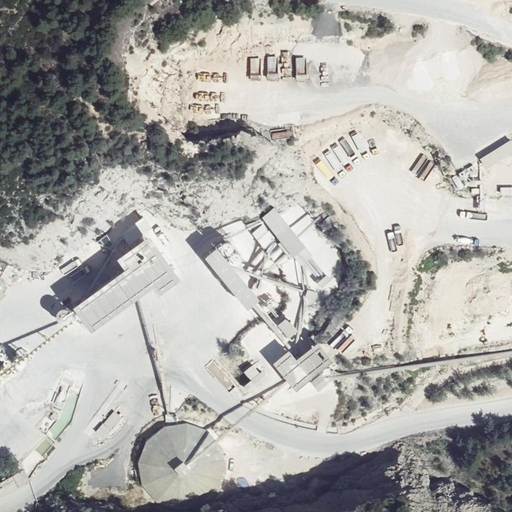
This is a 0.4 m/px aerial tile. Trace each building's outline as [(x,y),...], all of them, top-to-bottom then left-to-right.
[(511,141),(511,140),(480,158),(485,167),(511,150),(511,141)] [(310,251),(272,207),(262,216),(300,260),(310,251)] [(289,255),(267,230),(257,239),(278,264),(289,255)] [(125,268),(74,305),(92,330),(153,286),(159,294),(181,278),(149,234),(117,258),(125,268)] [(225,239),(204,257),(246,305),(266,288),(257,277),(248,286),(232,267),(242,259),(225,239)] [(317,336),(315,335),(309,338),(314,350),(298,362),(291,355),(279,364),(297,386),(322,365),(334,369),(339,364),(317,336)] [(9,360),(0,366),(0,382),(16,371),(9,360)] [(266,378),(261,372),(244,384),(249,391),(266,378)] [(103,424),(96,431),(104,437),(110,430),(121,417),(115,411),(103,424)] [(48,417),(39,430),(43,433),(53,420),(48,417)] [(137,461),(137,464),(137,467),(137,471),(138,474),(138,477),(139,480),(141,483),(142,485),(143,488),(145,491),(147,493),(149,496),(151,498),(154,500),(156,502),(159,503),(162,505),(165,506),(168,507),(171,508),(174,509),(177,510),(180,510),(183,510),(186,510),(189,509),(192,508),(196,508),(198,507),(201,505),(204,504),(207,502),(209,500),(212,498),(214,496),(216,494),(218,492),(220,489),(222,486),(223,483),(224,480),(225,477),(226,474),(227,471),(227,468),(227,465),(227,462),(227,458),(226,455),(225,452),(224,449),(223,447),(222,444),(220,441),(219,438),(217,436),(215,434),(212,431),(210,429),(207,427),(205,426),(202,424),(199,423),(196,422),(193,421),(190,420),(187,420),(184,420),(181,419),(177,419),(174,420),(171,420),(168,421),(165,423),(162,424),(160,425),(157,427),(154,429),(152,431),(149,433),(148,435),(146,438),(144,440),(142,443),(141,446),(139,449),(139,452),(138,455),(137,458),(137,461)] [(22,451),(10,456),(13,462),(26,456),(22,451)] [(0,484),(0,497),(28,482),(22,472),(0,484)]
